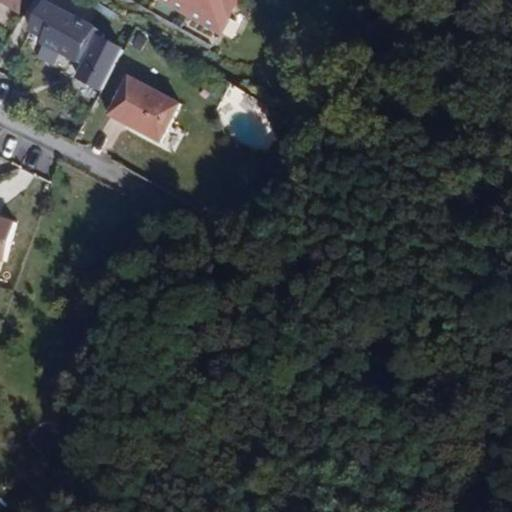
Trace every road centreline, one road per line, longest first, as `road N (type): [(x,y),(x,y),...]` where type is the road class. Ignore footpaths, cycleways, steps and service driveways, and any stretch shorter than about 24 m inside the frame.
road 1 (track): [(119,174),(217,230),(268,283),(403,335),(511,410)]
road 2 (residential): [(0,110),(119,174)]
